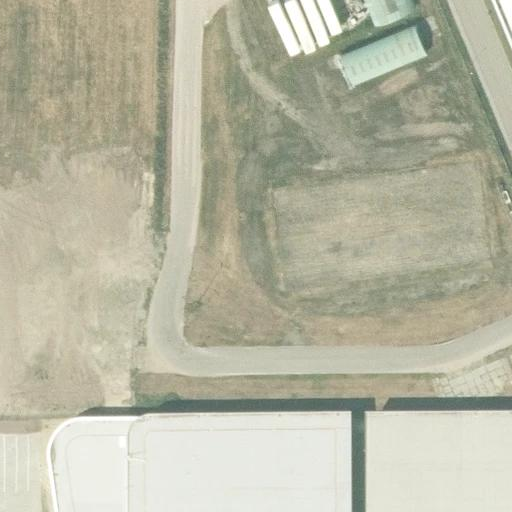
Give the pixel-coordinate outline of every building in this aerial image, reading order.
[(415,0),(366,0),(376,22),(418,4),(415,0)] [(511,0),(501,0),(511,26),(511,0)] [(415,23),(341,54),(354,84),(429,54),(415,23)] [(377,428),(511,427),(511,415),(377,416),(377,428)] [(511,511),(511,432),(367,433),(367,511),(511,511)] [(355,511),(355,433),(114,434),(114,436),(85,436),(79,437),(73,438),(68,441),(63,445),(59,449),(56,455),(54,460),(53,466),(53,472),(58,511),(355,511)]
